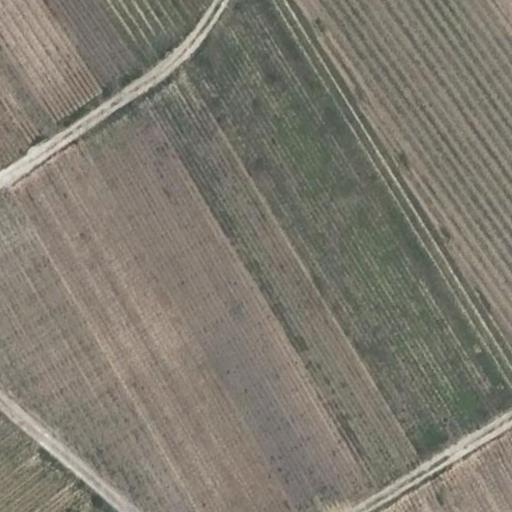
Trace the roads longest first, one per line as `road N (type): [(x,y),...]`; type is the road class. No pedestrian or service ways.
road 1 (track): [(0,180),(163,69),(222,0)]
road 2 (track): [(511,418),(362,511)]
road 3 (track): [(125,511),(0,400)]
